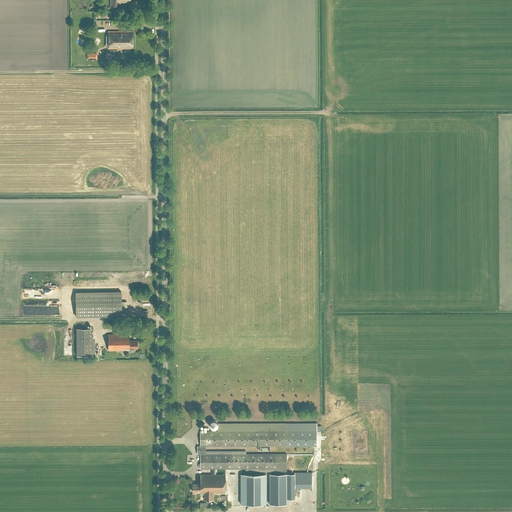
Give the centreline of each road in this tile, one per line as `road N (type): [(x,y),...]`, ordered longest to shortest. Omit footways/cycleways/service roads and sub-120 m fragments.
road 1 (tertiary): [(165,511),(162,0)]
road 2 (track): [(163,115),(329,113)]
road 3 (track): [(163,69),(0,71)]
